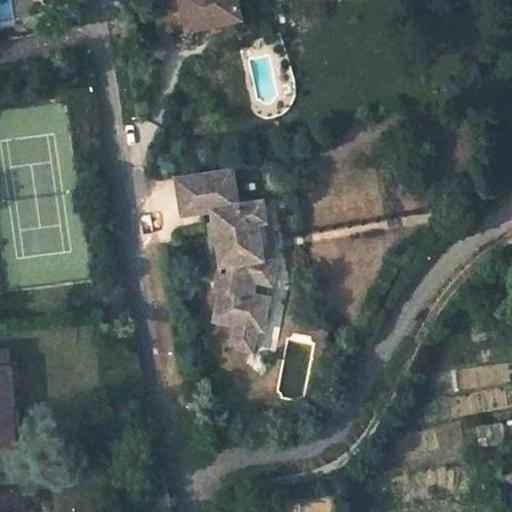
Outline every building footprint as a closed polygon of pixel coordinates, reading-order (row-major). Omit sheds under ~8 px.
[(153,0),(160,31),(186,25),(186,29),(239,17),(235,0),(153,0)] [(329,152),(342,149),(340,136),(326,138),(329,152)] [(255,327),(262,328),(268,296),(251,293),(254,279),(270,282),(275,260),(269,259),(261,258),(258,237),(255,238),(252,222),(265,220),(262,200),(237,204),(231,169),(176,178),(179,203),(181,214),(211,209),(213,222),(210,223),(212,240),(216,239),(220,264),(229,262),(227,273),(224,288),(220,287),(215,312),(227,314),(226,321),(236,323),(255,327)] [(258,237),(261,258),(269,259),(273,237),(270,220),(265,220),(252,222),(255,238),(258,237)] [(215,287),(220,287),(224,288),(227,273),(218,272),(215,287)] [(214,319),(226,321),(227,314),(215,312),(214,319)] [(231,345),(251,349),(255,327),(236,323),(231,345)] [(0,446),(11,446),(1,352),(0,351),(0,446)] [(191,420),(202,418),(199,396),(187,398),(191,420)] [(0,492),(0,511),(11,511),(9,491),(0,492)]
